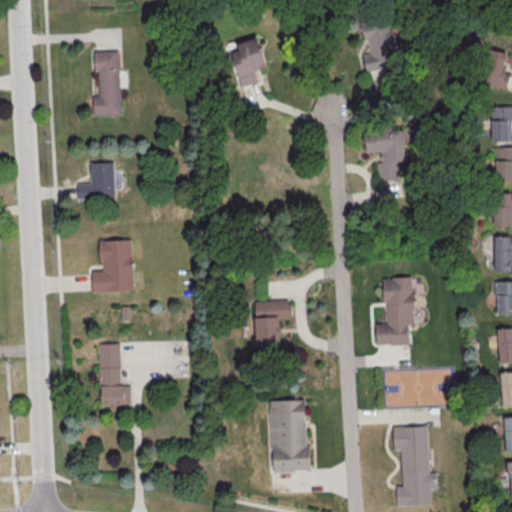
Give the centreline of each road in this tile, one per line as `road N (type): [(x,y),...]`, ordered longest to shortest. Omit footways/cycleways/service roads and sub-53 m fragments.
road 1 (residential): [(16,0),(43,511)]
road 2 (residential): [(354,511),(332,112)]
